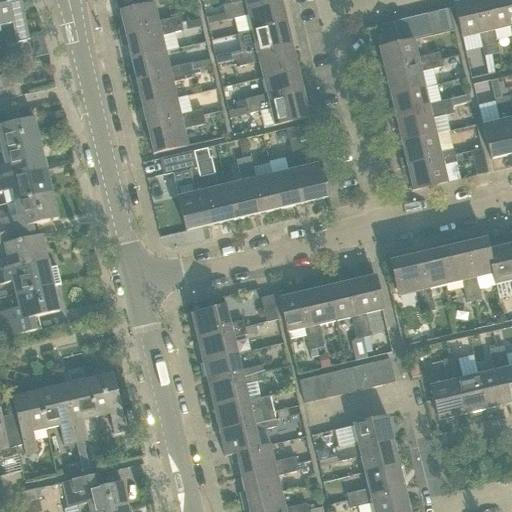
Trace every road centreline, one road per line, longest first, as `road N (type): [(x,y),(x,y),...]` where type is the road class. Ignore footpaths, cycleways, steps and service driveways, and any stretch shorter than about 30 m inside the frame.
road 1 (tertiary): [(135,289),(66,0)]
road 2 (residential): [(135,289),(379,232)]
road 3 (tertiary): [(187,511),(135,289)]
road 4 (residential): [(303,420),(404,395),(415,407),(441,507)]
road 5 (residential): [(379,232),(330,23)]
road 6 (residential): [(379,232),(511,199)]
